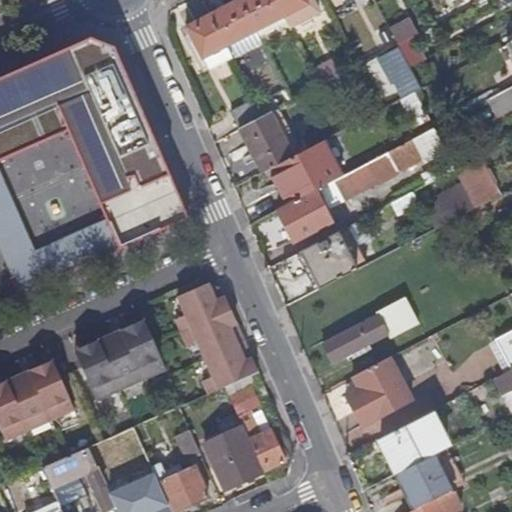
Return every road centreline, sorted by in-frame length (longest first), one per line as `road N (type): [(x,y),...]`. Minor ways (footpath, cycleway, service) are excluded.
road 1 (residential): [(233,255),(127,5)]
road 2 (residential): [(233,255),(0,355)]
road 3 (residential): [(333,472),(233,255)]
